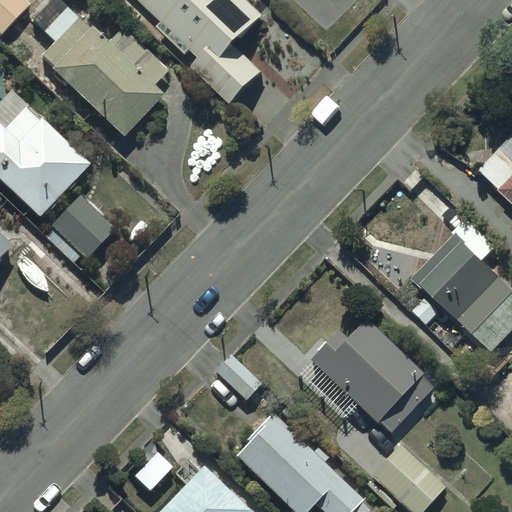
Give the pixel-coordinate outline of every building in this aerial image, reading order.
[(19,0),(0,0),(0,34),(27,6),(19,0)] [(56,0),(49,0),(30,23),(54,44),(41,58),(52,68),(49,72),(121,139),(162,98),(152,87),(166,72),(122,27),(107,44),(56,0)] [(133,0),(159,24),(154,28),(183,56),(187,51),(196,60),(188,68),(226,105),(260,72),(231,43),(260,18),(242,0),(209,0),(204,5),(198,0),(133,0)] [(80,168),(18,111),(0,130),(0,190),(32,220),(80,168)] [(511,146),(480,180),(511,209),(511,146)] [(70,264),(76,257),(81,261),(110,233),(75,199),(45,229),(60,242),(53,249),(70,264)] [(511,338),(511,292),(466,250),(422,299),(491,361),(511,338)] [(344,349),(336,341),(305,373),(373,438),(422,387),(362,330),(344,349)] [(258,395),(226,366),(212,382),(243,410),(258,395)] [(358,511),(361,509),(272,424),(231,466),(278,511),(358,511)] [(429,511),(445,495),(398,453),(368,487),(396,511),(429,511)] [(235,511),(199,478),(166,511),(235,511)]
